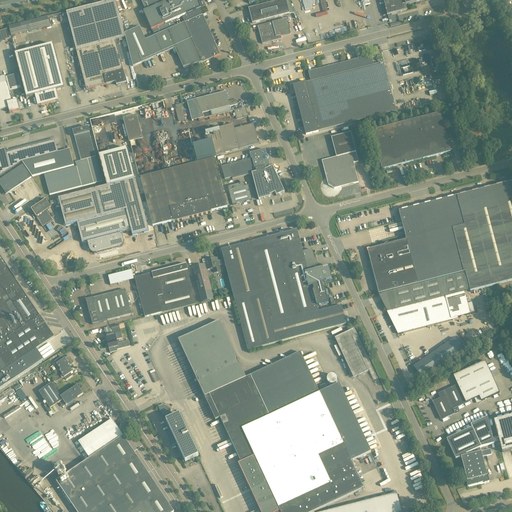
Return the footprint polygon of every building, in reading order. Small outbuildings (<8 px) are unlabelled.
[(115,0),(66,13),(76,51),(86,90),(115,83),(116,85),(126,83),(117,45),(119,45),(118,40),(115,41),(115,40),(125,38),(115,0)] [(154,36),(145,40),(140,27),(124,34),(133,67),(153,58),(162,54),(175,49),(183,68),(202,63),(204,62),(207,61),(220,55),(204,20),(202,15),(200,9),(201,9),(197,0),(140,0),(146,11),(143,12),(151,30),(152,30),(155,36),(154,36)] [(283,0),(248,9),(252,24),(289,14),(285,0),(283,0)] [(285,0),(289,14),(294,13),(287,0),(285,0)] [(397,13),(407,10),(406,6),(404,0),(383,0),(387,15),(397,13)] [(50,26),(47,17),(9,27),(10,33),(11,36),(50,26)] [(258,27),(262,44),(281,39),(281,36),(290,33),(287,19),(258,27)] [(8,33),(7,30),(0,32),(0,42),(10,39),(8,33)] [(418,37),(419,42),(423,41),(424,48),(426,47),(425,40),(430,39),(428,33),(421,35),(422,36),(418,37)] [(40,103),(41,105),(42,105),(53,102),(57,101),(57,99),(55,91),(64,89),(53,45),(15,55),(26,99),(31,97),(36,96),(38,104),(40,103)] [(383,63),(374,66),(371,56),(308,72),(311,82),(293,86),(306,135),(396,112),(383,63)] [(420,78),(417,78),(418,89),(428,88),(427,85),(431,84),(430,81),(420,82),(420,78)] [(0,110),(1,110),(8,108),(9,113),(20,111),(17,100),(12,102),(9,92),(7,82),(0,84),(0,110)] [(209,112),(229,107),(237,105),(236,100),(228,102),(225,92),(187,102),(192,121),(210,117),(209,112)] [(177,110),(176,110),(179,122),(185,121),(181,105),(176,106),(177,110)] [(235,110),(237,120),(248,117),(247,114),(245,108),(235,110)] [(450,152),(447,140),(452,139),(451,135),(446,136),(440,113),(372,130),(382,170),(450,152)] [(129,143),(143,139),(137,115),(123,119),(129,143)] [(209,131),(216,155),(239,149),(234,130),(233,125),(209,131)] [(253,125),(234,130),(239,149),(258,144),(253,125)] [(45,176),(50,196),(94,184),(102,182),(88,128),(80,130),(80,129),(72,131),(74,137),(81,161),(75,162),(77,167),(45,176)] [(331,138),(336,157),(322,161),(328,185),(334,189),(358,183),(353,163),(358,162),(351,133),(331,138)] [(0,163),(0,176),(21,163),(31,178),(74,166),(69,150),(63,152),(59,135),(17,146),(19,152),(15,153),(0,163)] [(132,236),(149,232),(141,199),(143,199),(140,187),(138,188),(128,149),(99,156),(107,187),(71,196),(59,200),(66,227),(77,224),(82,243),(131,230),(132,236)] [(275,193),(276,196),(284,193),(272,167),(267,170),(265,166),(269,166),(268,161),(269,159),(268,157),(266,156),(265,151),(250,154),(251,159),(221,167),(225,180),(232,178),(232,179),(252,174),(259,200),(270,197),(270,196),(275,193)] [(140,178),(153,227),(173,222),(173,223),(212,213),(211,212),(227,208),(215,159),(140,178)] [(31,178),(23,165),(0,180),(0,185),(6,195),(31,178)] [(385,245),(385,246),(377,248),(367,250),(369,258),(379,295),(465,272),(470,292),(511,280),(511,184),(511,182),(457,196),(424,205),(399,211),(406,239),(389,243),(385,245)] [(228,187),(232,205),(252,200),(248,186),(244,187),(243,183),(228,187)] [(31,210),(37,218),(47,212),(52,208),(46,200),(31,210)] [(60,232),(47,212),(37,218),(51,239),(60,232)] [(346,325),(341,306),(329,309),(329,306),(318,309),(319,312),(318,312),(317,306),(329,303),(327,298),(329,297),(330,295),(329,289),(327,288),(325,289),(323,284),(333,281),(329,266),(326,267),(326,268),(320,269),(318,264),(316,259),(314,260),(312,250),(303,253),(297,230),(221,250),(248,351),(274,344),(346,325)] [(93,254),(95,254),(98,253),(120,247),(123,246),(124,243),(124,241),(122,234),(88,243),(90,250),(91,252),(93,254)] [(36,350),(53,339),(54,338),(40,316),(40,317),(15,280),(15,279),(0,256),(0,389),(43,360),(36,350)] [(206,263),(208,270),(213,269),(214,273),(220,271),(217,258),(210,260),(209,259),(202,260),(203,263),(206,263)] [(145,318),(197,304),(186,265),(176,267),(176,269),(172,270),(172,268),(152,274),(135,278),(145,318)] [(214,300),(205,265),(192,268),(201,303),(214,300)] [(458,318),(470,315),(464,293),(469,291),(464,274),(379,296),(398,335),(451,321),(458,319),(458,318)] [(86,300),(92,325),(131,315),(125,290),(93,299),(93,298),(86,300)] [(251,492),(260,511),(401,511),(397,493),(324,511),(314,511),(354,494),(355,494),(356,495),(358,494),(358,493),(358,492),(364,489),(351,462),(371,453),(356,421),(339,384),(326,390),(319,394),(300,353),(246,378),(219,321),(178,341),(204,395),(190,402),(193,409),(207,402),(216,420),(220,418),(241,463),(238,464),(251,492)] [(104,329),(106,336),(107,343),(116,340),(115,337),(119,336),(118,333),(120,333),(119,329),(118,325),(104,329)] [(356,329),(337,337),(353,379),(370,372),(366,362),(369,361),(356,329)] [(117,350),(118,350),(130,347),(129,344),(123,345),(123,342),(117,344),(116,340),(107,343),(109,349),(116,347),(117,350)] [(422,380),(439,368),(430,355),(413,367),(422,380)] [(55,362),(61,370),(68,366),(69,365),(65,359),(62,361),(60,358),(55,362)] [(485,361),(453,376),(457,385),(439,394),(441,398),(432,402),(440,420),(454,414),(452,410),(475,399),(477,404),(500,393),(485,361)] [(70,368),(68,366),(61,370),(60,371),(66,380),(72,376),(71,373),(72,372),(70,368)] [(51,383),(38,392),(46,404),(44,406),(49,413),(51,412),(53,415),(58,411),(54,406),(61,402),(61,403),(63,402),(66,406),(83,395),(77,386),(60,397),(51,383)] [(32,398),(5,415),(15,432),(43,415),(32,398)] [(163,405),(158,407),(162,417),(170,413),(167,406),(165,408),(163,405)] [(185,461),(197,455),(179,415),(166,421),(170,430),(166,433),(172,446),(177,444),(185,461)] [(498,437),(492,438),(494,444),(499,443),(502,453),(511,450),(511,416),(493,421),(498,437)] [(487,418),(471,425),(472,428),(446,440),(455,459),(461,458),(466,477),(465,479),(466,479),(467,481),(468,486),(469,487),(480,484),(480,483),(484,482),(484,484),(488,483),(489,483),(489,482),(487,476),(482,458),(491,455),(490,450),(481,452),(480,448),(481,448),(494,444),(492,438),(487,418)] [(77,511),(173,511),(123,437),(57,481),(77,511)]
